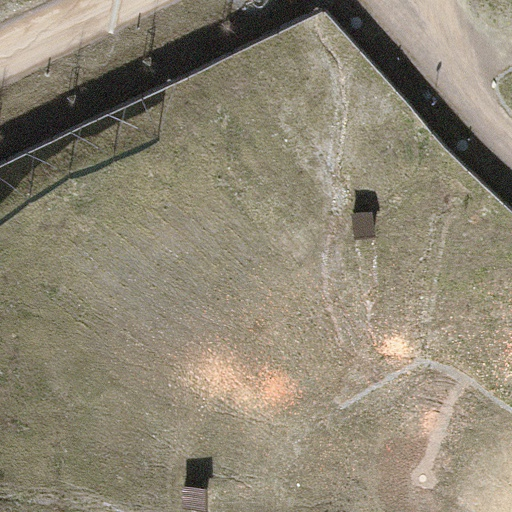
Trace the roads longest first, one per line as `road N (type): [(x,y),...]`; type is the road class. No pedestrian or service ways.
road 1 (track): [(417,0),(511,98)]
road 2 (track): [(0,52),(109,0)]
